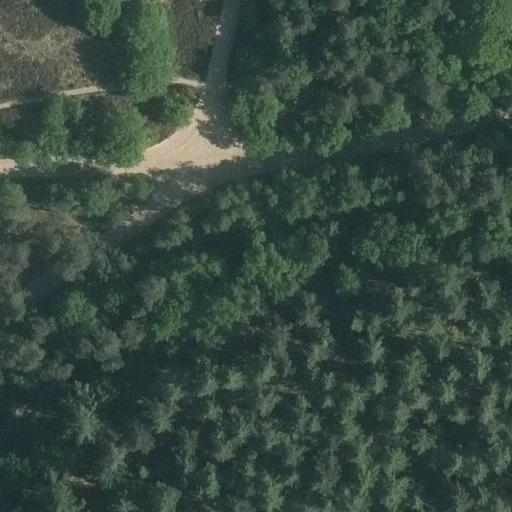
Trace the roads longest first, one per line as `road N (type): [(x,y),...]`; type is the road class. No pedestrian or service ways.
road 1 (track): [(217,232),(160,262),(0,449)]
road 2 (track): [(511,116),(242,168)]
road 3 (track): [(0,319),(193,176)]
road 4 (track): [(0,171),(193,176)]
road 5 (track): [(337,212),(511,190)]
road 6 (track): [(217,232),(260,216),(337,212)]
